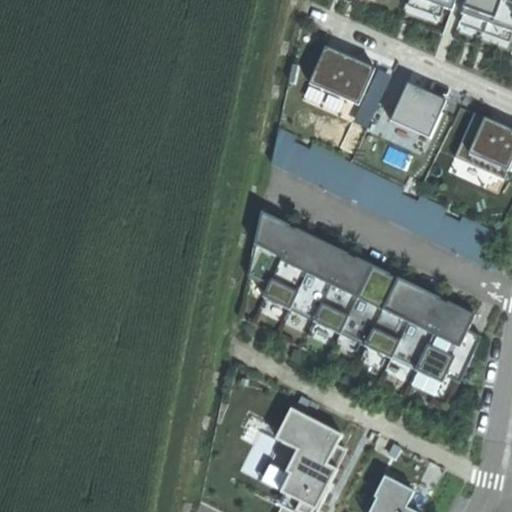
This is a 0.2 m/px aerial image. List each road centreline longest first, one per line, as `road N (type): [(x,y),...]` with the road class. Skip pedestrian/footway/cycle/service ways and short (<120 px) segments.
road 1 (residential): [(235,351),(492,481)]
road 2 (residential): [(511,295),(270,184)]
road 3 (residential): [(307,9),(511,100)]
